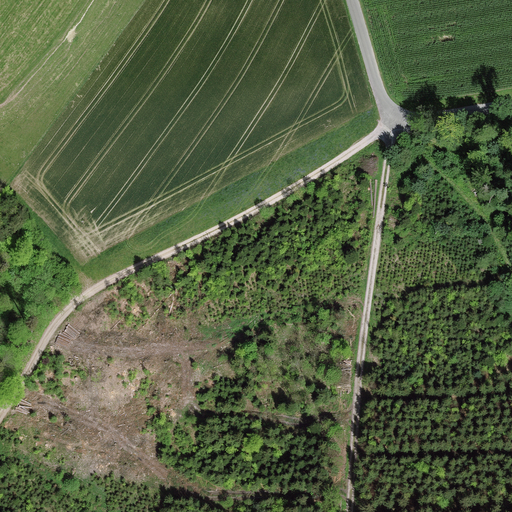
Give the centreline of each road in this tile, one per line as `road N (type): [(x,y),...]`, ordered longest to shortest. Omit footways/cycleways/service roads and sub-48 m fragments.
road 1 (track): [(0,411),(78,299),(244,214),(399,117),(362,349),(350,511)]
road 2 (unclassified): [(347,0),(380,100),(399,117),(511,104)]
